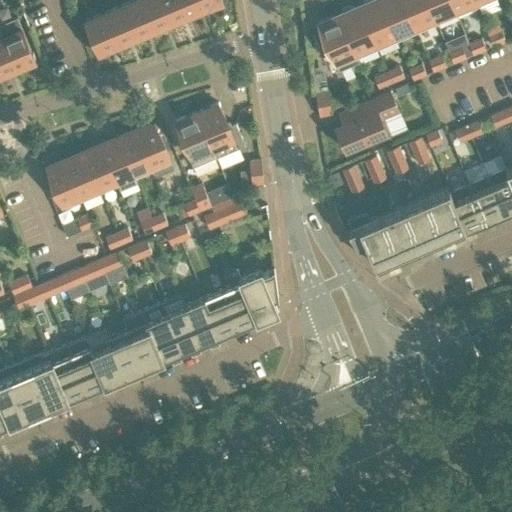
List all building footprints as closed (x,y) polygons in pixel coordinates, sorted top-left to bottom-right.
[(139,0),(131,0),(120,5),(136,41),(145,37),(143,33),(151,29),(153,34),(139,0)] [(159,0),(139,0),(153,34),(163,30),(161,25),(169,22),(171,26),(159,0)] [(180,0),(159,0),(171,26),(181,22),(179,18),(186,15),(188,19),(189,19),(180,0)] [(201,0),(180,0),(189,19),(198,15),(196,10),(204,7),(206,12),(206,11),(201,0)] [(201,0),(206,11),(220,6),(218,1),(221,0),(201,0)] [(380,0),(366,0),(358,4),(375,43),(395,35),(380,0)] [(403,0),(380,0),(395,35),(415,26),(403,0)] [(427,0),(403,0),(415,26),(435,18),(427,0)] [(427,0),(435,18),(455,10),(450,0),(427,0)] [(450,0),(455,10),(474,1),(473,0),(450,0)] [(343,10),(338,12),(355,52),(375,43),(358,4),(351,7),(351,5),(342,9),(343,10)] [(120,5),(102,12),(116,44),(118,49),(128,44),(126,40),(133,37),(135,41),(136,41),(120,5)] [(102,12),(84,20),(97,51),(99,56),(110,52),(108,47),(116,44),(102,12)] [(338,12),(318,21),(326,41),(324,41),(329,51),(330,50),(339,70),(359,61),(355,52),(338,12)] [(17,16),(0,23),(0,29),(18,72),(32,66),(31,61),(35,59),(17,16)] [(501,28),(488,33),(493,45),(506,39),(501,28)] [(0,29),(0,79),(10,75),(8,71),(16,68),(18,72),(0,29)] [(481,36),(468,42),(473,53),(486,47),(481,36)] [(461,45),(448,50),(453,61),(466,56),(461,45)] [(441,53),(429,59),(433,70),(446,64),(441,53)] [(421,62),(409,67),(414,78),(426,73),(421,62)] [(400,65),(387,70),(391,81),(404,76),(400,65)] [(387,70),(374,75),(378,87),(391,81),(387,70)] [(406,81),(394,87),(397,94),(409,89),(406,81)] [(342,122),(335,125),(346,149),(383,133),(377,118),(394,111),(399,109),(390,88),(385,91),(381,92),(353,104),(357,116),(342,122)] [(327,89),(315,91),(319,114),(323,114),(331,113),(329,101),(327,90),(327,89)] [(218,101),(197,110),(216,156),(248,143),(238,120),(227,125),(225,121),(226,121),(218,101)] [(504,108),(491,114),(496,125),(509,120),(504,108)] [(197,110),(176,119),(184,139),(185,138),(187,142),(183,143),(193,166),(216,156),(197,110)] [(478,119),(466,124),(471,136),(482,131),(478,119)] [(154,121),(136,129),(151,165),(155,173),(173,166),(154,121)] [(466,124),(455,129),(460,140),(471,136),(466,124)] [(437,128),(426,133),(430,144),(442,139),(437,128)] [(136,129),(118,136),(134,172),(151,165),(136,129)] [(420,135),(409,140),(414,151),(425,146),(420,135)] [(118,136),(101,144),(116,180),(120,189),(138,182),(134,172),(118,136)] [(101,144),(83,151),(98,187),(116,180),(101,144)] [(398,144),(387,149),(392,160),(403,155),(398,144)] [(425,146),(414,151),(418,162),(430,158),(425,146)] [(83,151),(65,159),(80,195),(98,187),(83,151)] [(376,153),(365,158),(369,170),(381,165),(376,153)] [(403,155),(392,160),(396,172),(408,167),(403,155)] [(261,158),(248,159),(249,169),(250,183),(264,182),(264,180),(261,158)] [(65,159),(47,166),(62,202),(80,195),(65,159)] [(354,163),(343,168),(347,179),(359,174),(354,163)] [(511,179),(505,164),(487,172),(503,212),(511,207),(511,179)] [(381,165),(369,170),(374,181),(386,176),(381,165)] [(487,172),(468,180),(485,220),(503,212),(487,172)] [(359,174),(347,179),(352,190),(363,186),(359,174)] [(449,185),(446,186),(464,228),(485,220),(468,180),(450,188),(449,185)] [(197,197),(184,202),(189,214),(212,204),(202,181),(192,186),(197,197)] [(446,186),(424,195),(442,238),(464,228),(446,186)] [(211,205),(213,210),(218,223),(247,211),(241,198),(235,201),(232,195),(211,205)] [(424,195),(402,205),(420,247),(442,238),(424,195)] [(402,205),(380,214),(398,256),(420,247),(402,205)] [(213,210),(204,214),(209,227),(218,223),(213,210)] [(163,211),(152,216),(157,227),(168,222),(163,211)] [(88,213),(76,217),(81,228),(81,229),(92,224),(88,213)] [(368,213),(347,217),(352,226),(348,228),(358,244),(366,241),(376,265),(377,265),(398,256),(380,214),(370,218),(368,213)] [(152,216),(141,221),(145,232),(157,227),(152,216)] [(184,222),(175,226),(180,239),(190,235),(184,222)] [(128,226),(116,231),(121,242),(132,237),(128,226)] [(175,226),(165,230),(171,243),(180,239),(175,226)] [(116,231),(105,235),(110,247),(121,242),(116,231)] [(146,238),(137,242),(142,255),(152,251),(146,238)] [(137,242),(127,246),(133,259),(142,255),(137,242)] [(108,254),(99,258),(104,271),(114,267),(108,254)] [(99,258),(61,274),(66,287),(104,271),(99,258)] [(260,267),(240,275),(257,316),(277,308),(270,291),(275,289),(276,293),(277,293),(274,265),(272,265),(272,266),(262,271),(260,267)] [(32,286),(23,290),(28,303),(66,287),(61,274),(32,286)] [(27,275),(9,282),(14,294),(23,290),(32,286),(27,275)] [(241,279),(223,287),(238,324),(249,320),(249,321),(255,318),(254,317),(257,316),(257,317),(257,316),(240,275),(240,276),(241,279)] [(223,287),(204,295),(219,332),(229,328),(230,329),(236,326),(235,325),(238,324),(223,287)] [(23,290),(14,294),(13,294),(19,307),(28,303),(23,290)] [(180,292),(161,300),(181,348),(185,346),(185,348),(191,345),(190,344),(200,340),(185,303),(180,292)] [(204,295),(185,303),(200,340),(204,338),(204,340),(210,337),(209,336),(219,332),(204,295)] [(161,300),(142,308),(162,356),(163,356),(166,354),(166,356),(172,353),(171,352),(181,348),(161,300)] [(142,308),(123,316),(128,327),(143,364),(153,360),(154,361),(160,359),(159,358),(162,356),(142,308)] [(105,326),(86,334),(105,380),(115,376),(116,377),(122,375),(121,374),(124,372),(109,335),(105,326)] [(128,327),(109,335),(124,372),(134,368),(135,369),(140,367),(140,366),(143,364),(128,327)] [(86,334),(67,342),(86,388),(96,384),(97,385),(102,383),(102,381),(105,380),(105,381),(105,380),(86,334)] [(67,342),(48,350),(52,359),(67,396),(68,396),(77,392),(78,393),(83,390),(83,389),(86,388),(67,342)] [(47,348),(28,356),(48,404),(58,400),(59,401),(65,399),(64,398),(67,396),(52,359),(47,348)] [(28,356),(9,364),(29,412),(39,408),(40,409),(45,407),(45,405),(48,404),(28,356)] [(0,367),(0,396),(10,421),(20,416),(21,417),(26,415),(26,414),(29,412),(9,364),(0,367)] [(0,396),(0,424),(1,424),(2,425),(7,422),(10,421),(0,396)]
